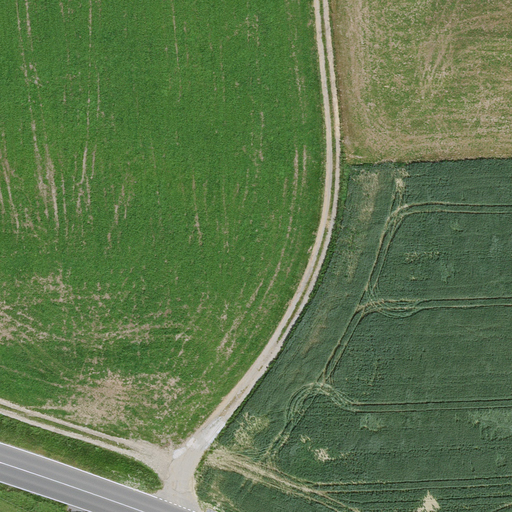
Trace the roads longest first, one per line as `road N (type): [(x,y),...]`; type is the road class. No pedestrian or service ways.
road 1 (track): [(171,511),(186,465),(265,360),(319,254),(333,169),(321,0)]
road 2 (track): [(186,465),(0,406)]
road 3 (secondary): [(0,462),(142,511)]
